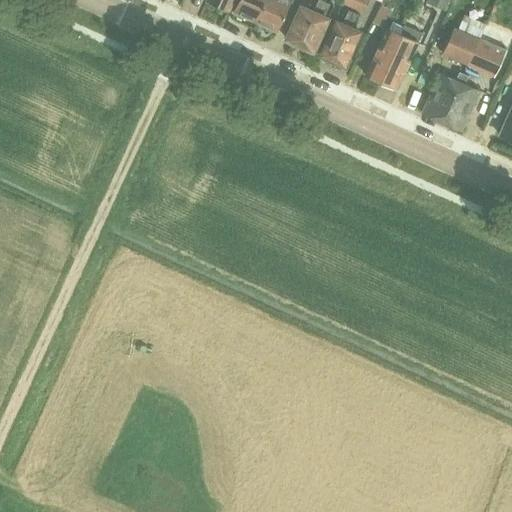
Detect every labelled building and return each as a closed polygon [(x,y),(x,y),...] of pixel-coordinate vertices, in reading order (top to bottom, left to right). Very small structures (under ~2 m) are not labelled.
[(230,10),(234,0),(207,0),(210,1),(210,4),(216,7),(219,5),(230,10)] [(238,0),(234,10),(236,11),(237,16),(243,19),(247,16),(256,20),(265,0),(238,0)] [(265,0),(256,20),(265,24),(265,30),(271,32),(275,29),(278,30),(291,2),(286,0),(265,0)] [(323,0),(318,0),(315,11),(301,5),(286,37),(314,50),(328,17),(327,17),(332,4),(323,0)] [(344,0),(343,4),(363,13),(368,0),(344,0)] [(383,0),(374,22),(383,27),(394,0),(383,0)] [(446,11),(450,0),(426,0),(426,2),(446,11)] [(343,7),(337,20),(322,54),(345,64),(360,30),(356,28),(362,15),(343,7)] [(464,14),(458,28),(454,26),(442,53),(468,64),(486,24),(464,14)] [(365,74),(383,82),(396,53),(392,51),(403,26),(394,21),(390,29),(386,27),(365,74)] [(396,53),(383,82),(397,88),(422,31),(405,24),(405,26),(403,26),(392,51),(396,53)] [(486,24),(468,64),(493,76),(505,49),(499,46),(505,32),(486,24)] [(422,112),(442,121),(460,81),(440,72),(422,112)] [(460,81),(442,121),(462,130),(480,90),(460,81)] [(511,138),(511,105),(500,133),(511,138)]
